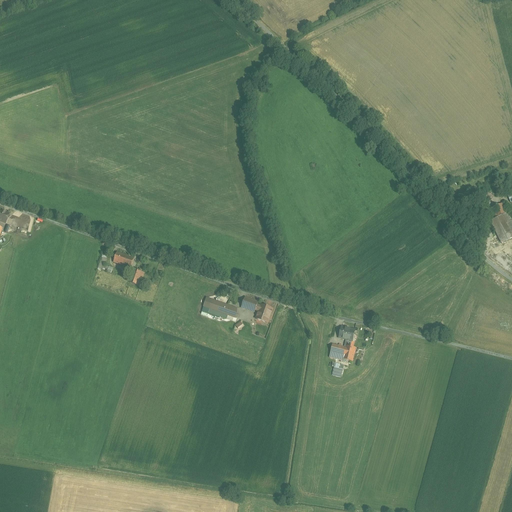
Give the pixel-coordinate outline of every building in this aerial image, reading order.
[(503,204),(492,210),(496,218),(502,215),(507,224),(511,222),(511,219),(503,204)] [(9,214),(0,210),(0,222),(5,224),(9,214)] [(511,234),(507,224),(502,215),(496,218),(490,221),(502,244),(511,238),(511,234)] [(135,259),(117,252),(113,263),(131,269),(135,259)] [(102,258),(98,268),(111,273),(113,268),(105,265),(107,259),(102,258)] [(140,287),(145,273),(134,270),(130,283),(140,287)] [(238,309),(206,297),(203,307),(235,319),(235,318),(236,318),(238,318),(239,315),(238,314),(236,313),(238,309)] [(258,302),(245,297),(240,309),(254,314),(255,311),(257,312),(255,320),(268,325),(273,310),(260,305),(260,306),(257,305),(258,302)] [(356,330),(341,327),(338,339),(353,342),(356,330)] [(346,348),(332,345),(329,358),(343,361),(343,360),(353,363),(356,349),(346,346),(346,348)] [(335,363),(332,376),(341,378),(344,366),(335,363)]
